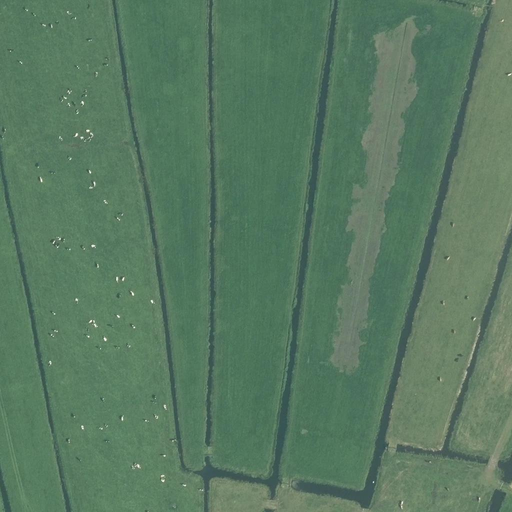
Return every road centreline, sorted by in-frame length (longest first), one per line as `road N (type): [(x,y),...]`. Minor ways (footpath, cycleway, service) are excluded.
road 1 (track): [(378,511),(419,335)]
road 2 (track): [(235,511),(238,500),(347,511)]
